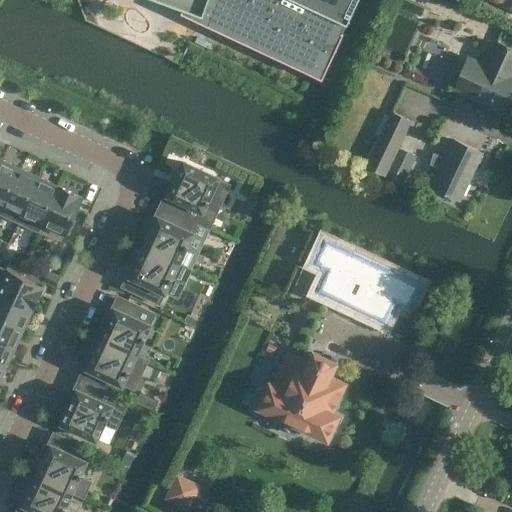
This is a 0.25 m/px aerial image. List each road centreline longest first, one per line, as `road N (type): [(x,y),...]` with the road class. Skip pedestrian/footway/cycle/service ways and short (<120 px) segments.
road 1 (residential): [(0,112),(140,178),(0,470)]
road 2 (tertiary): [(426,511),(511,328)]
